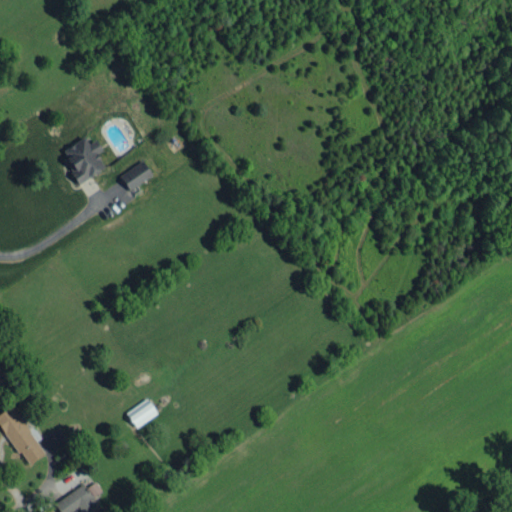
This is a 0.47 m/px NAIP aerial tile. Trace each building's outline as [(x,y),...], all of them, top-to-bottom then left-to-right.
[(94,138),(86,143),(82,136),(59,151),(78,182),(104,167),(95,153),(101,150),(94,138)] [(151,174),(141,159),(118,175),(128,190),(151,174)] [(135,427),(156,412),(145,397),(125,412),(135,427)] [(0,411),(0,425),(26,464),(44,452),(11,404),(0,411)] [(102,511),(83,483),(53,502),(59,511),(71,511),(76,509),(78,511),(102,511)]
